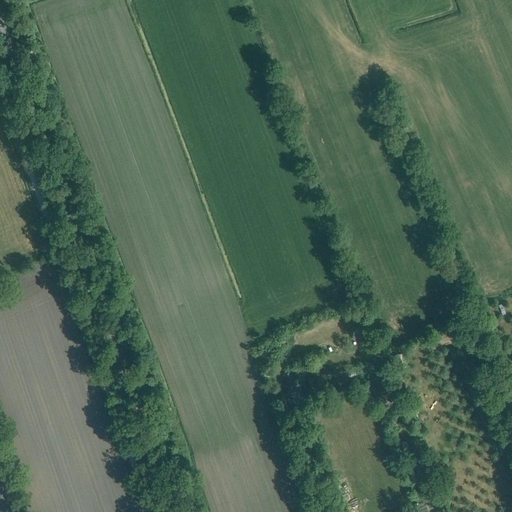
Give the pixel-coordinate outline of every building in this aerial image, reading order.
[(481,341),(463,350),(467,359),(485,350),(481,341)] [(394,356),(398,367),(408,364),(404,352),(394,356)] [(292,371),(296,381),(301,379),(297,369),(292,371)] [(292,371),(283,375),(291,394),(299,391),(296,381),(292,371)] [(379,391),(391,387),(388,378),(376,383),(379,391)] [(306,402),(302,390),(291,394),(296,406),(306,402)] [(493,446),(496,456),(505,453),(503,443),(493,446)]
